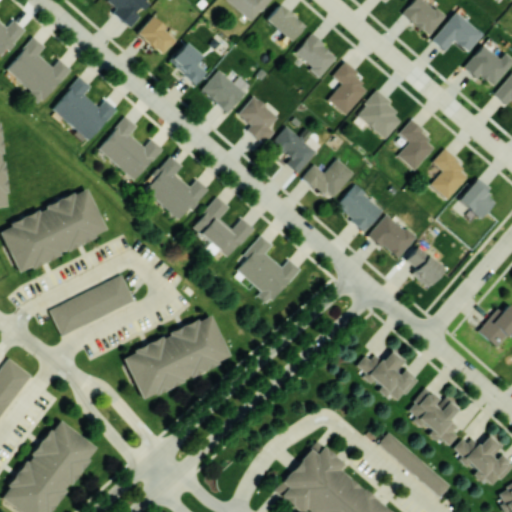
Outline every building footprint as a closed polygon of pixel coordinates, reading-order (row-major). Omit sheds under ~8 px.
[(137,16),(135,14),(147,0),(104,0),(113,8),(109,11),(127,27),(137,16)] [(223,0),(247,21),(265,0),(223,0)] [(424,35),(441,17),(421,0),(409,0),(398,12),(424,35)] [(301,26),(276,3),(262,19),(286,41),(301,26)] [(451,39),(464,51),(479,34),(453,11),(428,39),(441,50),(451,39)] [(158,54),(172,37),(148,16),(134,32),(158,54)] [(0,49),(1,48),(5,51),(22,28),(9,19),(4,26),(0,22),(0,49)] [(318,75),(334,55),(307,33),(291,54),(318,75)] [(3,69),(29,90),(25,95),(37,104),(66,67),(56,59),(50,66),(34,54),(41,45),(29,36),(3,69)] [(193,61),(198,55),(183,41),(165,60),(192,84),(204,72),(193,61)] [(496,58),(479,44),(460,67),(473,79),(477,75),(489,86),(511,60),(501,52),(496,58)] [(365,87),(351,77),(355,71),(341,60),(329,75),(338,83),(324,99),(343,114),(365,87)] [(198,88),(224,112),(248,86),(236,75),(230,82),(215,69),(198,88)] [(490,93),(503,105),(507,100),(511,104),(511,71),(510,70),(490,93)] [(48,110),(85,140),(112,107),(101,99),(96,106),(80,94),(87,85),(75,76),(48,110)] [(397,120),(390,114),(395,109),(373,90),(349,119),(359,128),(363,123),(382,139),(397,120)] [(234,113),(247,125),(244,129),(260,144),(272,131),(266,126),(275,117),(251,95),(234,113)] [(94,148),(132,180),(159,148),(147,138),(141,146),(127,133),(134,125),(122,115),(94,148)] [(412,170),(433,143),(406,120),(396,133),(406,141),(394,155),(412,170)] [(296,136),(283,125),(268,141),(287,158),(283,162),(294,172),(319,144),(302,128),(296,136)] [(429,161),(439,170),(427,184),(444,199),(467,172),(440,149),(429,161)] [(328,199),(350,171),(333,157),(321,172),(310,163),(299,176),(328,199)] [(455,198),(475,218),(491,202),(483,194),(488,189),(475,177),(455,198)] [(379,209),(351,184),(332,204),(360,230),(379,209)] [(0,239),(13,271),(104,234),(85,189),(0,223),(0,239)] [(189,227),(225,256),(249,227),(238,218),(229,228),(216,218),(226,206),(214,196),(189,227)] [(365,233),(393,258),(412,238),(384,212),(365,233)] [(233,269),(258,290),(254,295),(265,304),(296,267),(285,258),(278,266),(262,253),(269,244),(257,234),(240,255),(243,257),(233,269)] [(425,285),(440,268),(413,244),(401,257),(413,267),(409,271),(425,285)] [(60,336),(47,310),(120,274),(132,300),(60,336)] [(474,330),(493,347),(511,325),(511,310),(504,304),(497,311),(493,309),(474,330)] [(228,360),(209,315),(119,353),(138,398),(228,360)] [(378,386),(377,388),(394,402),(413,379),(397,366),(402,361),(388,349),(379,360),(369,350),(355,366),(378,386)] [(0,361),(5,355),(29,373),(0,410),(0,361)] [(456,406),(442,395),(438,400),(422,387),(402,410),(436,438),(436,437),(445,445),(456,431),(444,421),(456,406)] [(0,492),(0,500),(16,511),(46,511),(93,446),(53,417),(0,492)] [(389,433),(449,485),(439,497),(379,444),(389,433)] [(450,450),(488,486),(509,465),(495,451),(500,446),(486,433),(476,444),(465,434),(450,450)] [(388,511),(336,470),(342,463),(313,440),(279,482),(285,486),(277,495),(297,511),(299,511),(301,510),(302,511),(388,511)] [(511,511),(511,481),(494,491),(505,511),(511,511)]
